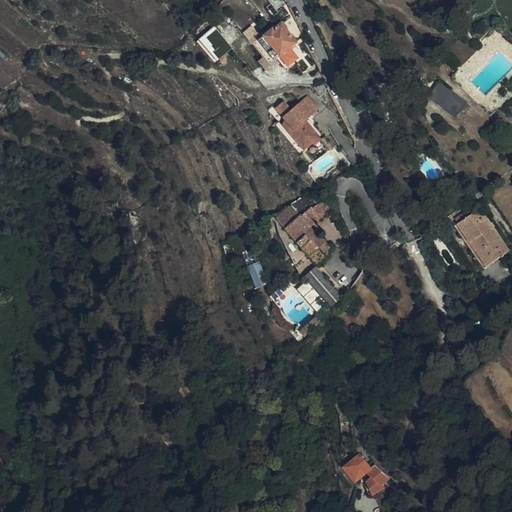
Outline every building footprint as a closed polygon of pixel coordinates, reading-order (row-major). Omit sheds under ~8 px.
[(506,39),(511,44),(511,22),(503,14),(490,27),(505,41),(506,39)] [(229,41),(212,24),(204,31),(221,49),(229,41)] [(263,36),(264,35),(255,24),(243,33),(253,44),(263,36)] [(295,43),(280,24),(273,30),(272,29),(264,35),(263,36),(279,56),(289,48),(295,43)] [(279,56),(263,36),(253,44),(269,64),(279,56)] [(289,48),(279,56),(287,65),(297,57),(289,48)] [(451,77),(462,87),(469,79),(458,69),(451,77)] [(469,79),(462,87),(491,115),(498,107),(487,96),(469,79)] [(467,103),(440,83),(429,97),(456,117),(467,103)] [(285,102),(279,107),(277,109),(295,131),(292,134),(303,148),(312,141),(309,138),(316,132),(306,120),(319,110),(309,96),(292,110),(285,102)] [(397,124),(386,100),(378,103),(378,105),(371,110),(370,114),(380,133),(397,124)] [(277,109),(279,107),(278,105),(270,111),(278,121),(275,123),(298,152),(303,148),(292,134),(295,131),(277,109)] [(322,139),(316,132),(309,138),(312,141),(315,144),(322,139)] [(300,216),(309,208),(301,199),(270,215),(276,235),(309,273),(315,267),(283,229),(299,215),(300,216)] [(323,200),(309,208),(300,216),(299,215),(283,229),(315,267),(325,258),(329,248),(316,234),(319,231),(314,224),(330,209),(323,200)] [(481,209),(457,226),(486,267),(510,250),(481,209)] [(254,286),(267,283),(257,248),(244,252),(254,286)] [(343,297),(315,267),(309,273),(304,277),(332,307),(343,297)] [(373,469),(360,455),(345,467),(356,484),(367,475),(370,478),(366,482),(374,498),(386,487),(384,485),(390,479),(376,467),(373,469)]
